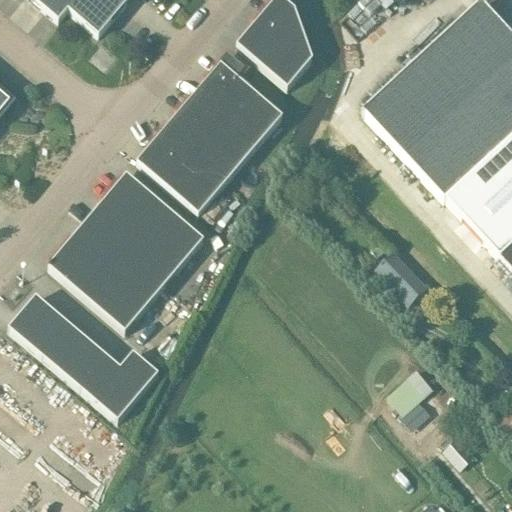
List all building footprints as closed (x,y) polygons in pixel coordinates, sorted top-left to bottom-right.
[(22,0),(56,28),(57,28),(66,17),(97,43),(132,0),(22,0)] [(293,17),(277,3),(235,53),(286,96),(311,67),(293,17)] [(478,9),(360,119),(442,208),(511,143),(511,45),(492,24),(478,9)] [(219,71),(163,137),(135,170),(197,223),(281,124),(219,71)] [(511,143),(442,208),(497,264),(511,280),(511,143)] [(125,182),(84,230),(46,274),(123,340),(202,247),(125,182)] [(375,249),(370,254),(377,262),(383,256),(375,249)] [(426,295),(392,258),(372,277),(406,314),(426,295)] [(116,430),(157,381),(132,360),(119,375),(34,304),(7,336),(116,430)] [(409,434),(426,417),(417,408),(402,422),(400,424),(409,434)] [(505,420),(496,427),(509,442),(511,439),(511,413),(511,415),(506,419),(505,420)] [(471,462),(456,444),(443,456),(458,473),(471,462)]
